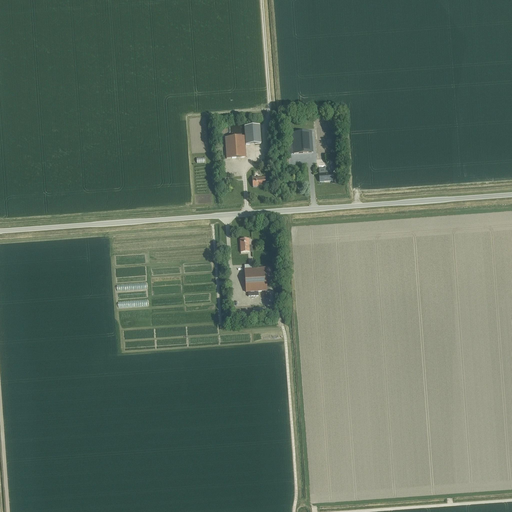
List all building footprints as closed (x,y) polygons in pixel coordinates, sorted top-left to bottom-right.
[(245,145),(261,144),(259,125),(244,127),(245,145)] [(293,154),(312,152),(311,132),(292,133),(293,154)] [(226,159),(245,157),(244,136),(225,138),(226,159)] [(319,182),(332,181),(332,172),(319,173),(319,182)] [(252,187),(266,186),(265,177),(252,178),(252,187)] [(240,253),(249,252),(248,239),(239,240),(240,253)] [(265,268),(252,269),(252,265),(247,265),(247,269),(244,269),(246,292),(266,291),(265,268)]
